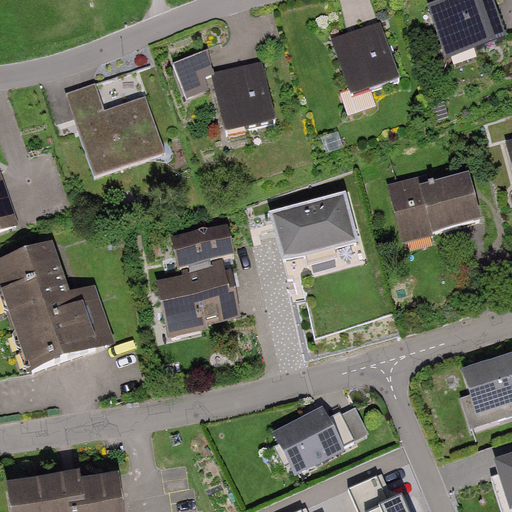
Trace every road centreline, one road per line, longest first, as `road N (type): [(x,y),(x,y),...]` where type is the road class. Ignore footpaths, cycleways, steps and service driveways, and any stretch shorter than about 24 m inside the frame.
road 1 (residential): [(387,369),(0,441)]
road 2 (residential): [(0,79),(61,65),(236,0)]
road 3 (residential): [(387,369),(443,511)]
road 4 (residential): [(511,323),(387,369)]
